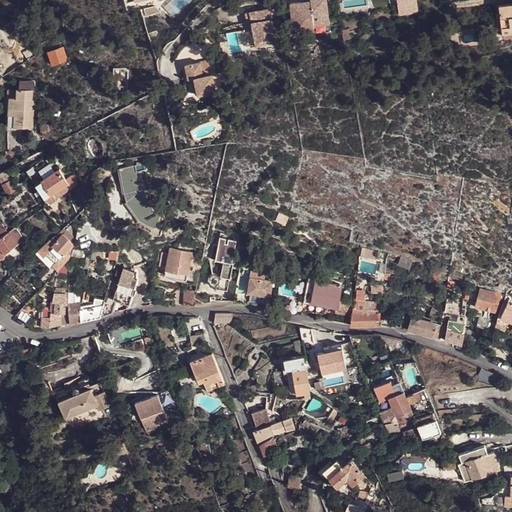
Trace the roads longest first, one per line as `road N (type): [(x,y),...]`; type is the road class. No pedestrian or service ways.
road 1 (residential): [(204,309),(410,336),(511,374)]
road 2 (residential): [(0,316),(44,336),(134,311),(204,309)]
road 3 (residential): [(204,309),(256,461)]
